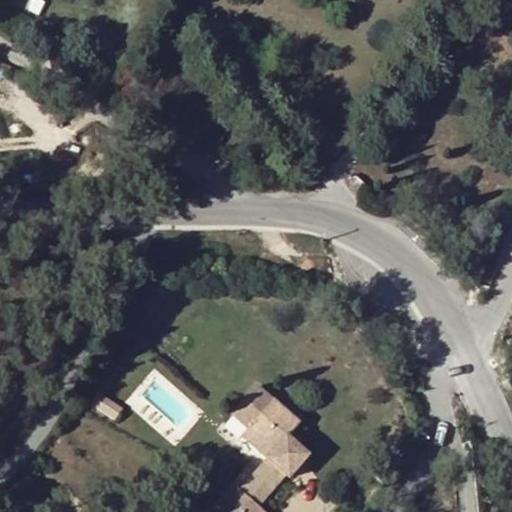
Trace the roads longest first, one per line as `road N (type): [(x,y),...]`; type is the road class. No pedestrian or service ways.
road 1 (unclassified): [(0,48),(272,214)]
road 2 (tertiary): [(0,208),(272,214)]
road 3 (tertiary): [(272,214),(340,220),(384,242),(430,288),(465,349)]
road 4 (residential): [(427,388),(435,442),(380,511)]
road 5 (residential): [(427,388),(461,447),(469,511)]
